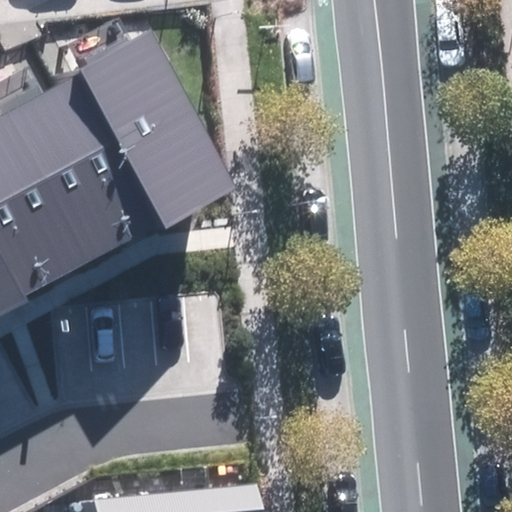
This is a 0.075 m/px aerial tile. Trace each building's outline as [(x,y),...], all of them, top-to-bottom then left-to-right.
[(0,108),(0,315),(237,188),(151,28),(0,108)] [(162,292),(112,300),(125,385),(175,377),(162,292)] [(70,367),(21,377),(39,475),(78,468),(75,452),(85,450),(70,367)] [(176,437),(170,392),(86,403),(92,448),(176,437)] [(262,511),(260,482),(95,498),(96,511),(262,511)]
